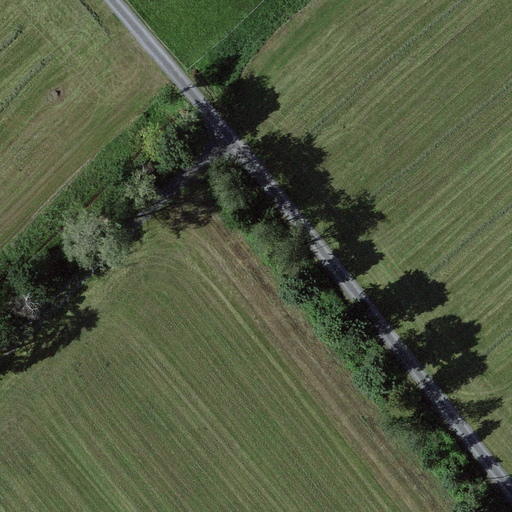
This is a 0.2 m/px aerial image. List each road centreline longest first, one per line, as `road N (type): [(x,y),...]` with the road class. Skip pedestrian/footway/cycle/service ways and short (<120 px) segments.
road 1 (track): [(511,491),(112,0)]
road 2 (track): [(227,135),(0,360)]
